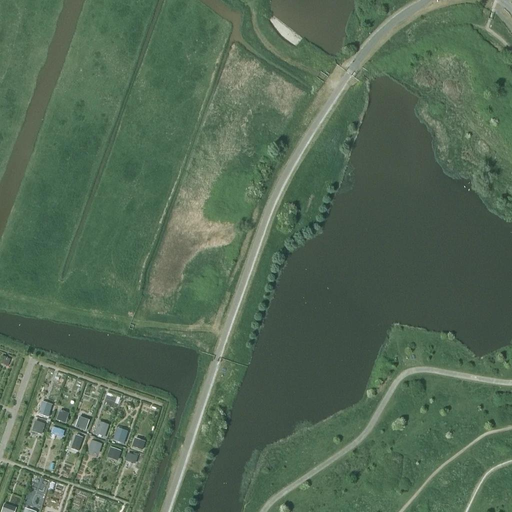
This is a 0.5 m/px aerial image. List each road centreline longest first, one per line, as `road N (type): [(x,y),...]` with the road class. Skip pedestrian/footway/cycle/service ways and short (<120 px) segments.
road 1 (unknown): [(511,55),(485,29),(456,26),(373,62),(339,87)]
road 2 (unknown): [(511,428),(458,453),(400,511)]
road 3 (track): [(243,0),(268,48),(339,87)]
